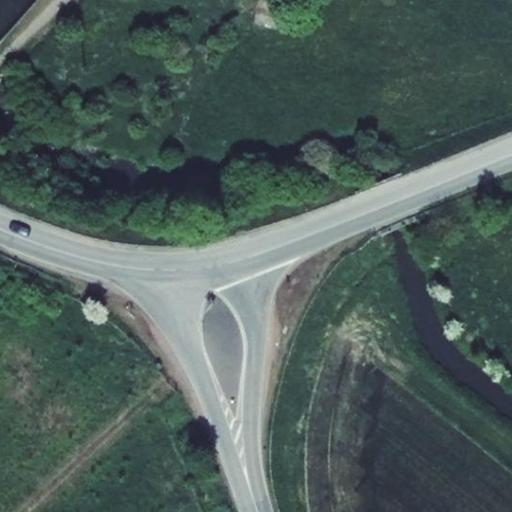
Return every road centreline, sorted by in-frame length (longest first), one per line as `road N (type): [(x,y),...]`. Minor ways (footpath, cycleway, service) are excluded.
road 1 (tertiary): [(511,155),(241,259)]
road 2 (tertiary): [(170,270),(195,359),(256,511)]
road 3 (tertiary): [(258,511),(249,429),(253,327),(241,259)]
road 4 (tertiary): [(170,270),(96,261),(0,229)]
